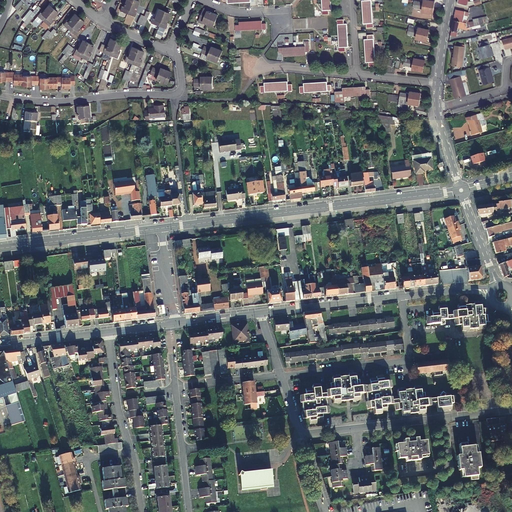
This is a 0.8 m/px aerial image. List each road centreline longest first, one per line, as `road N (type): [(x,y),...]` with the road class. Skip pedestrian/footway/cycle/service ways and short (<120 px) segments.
road 1 (tertiary): [(160,228),(456,190)]
road 2 (residential): [(281,375),(301,435),(511,409)]
road 3 (residential): [(260,313),(443,290),(491,292)]
road 4 (residential): [(0,95),(173,95),(181,83),(170,50)]
road 5 (residential): [(281,375),(445,356)]
road 6 (tertiary): [(0,248),(160,228)]
road 7 (residential): [(175,388),(189,511)]
road 8 (residential): [(108,331),(131,451)]
